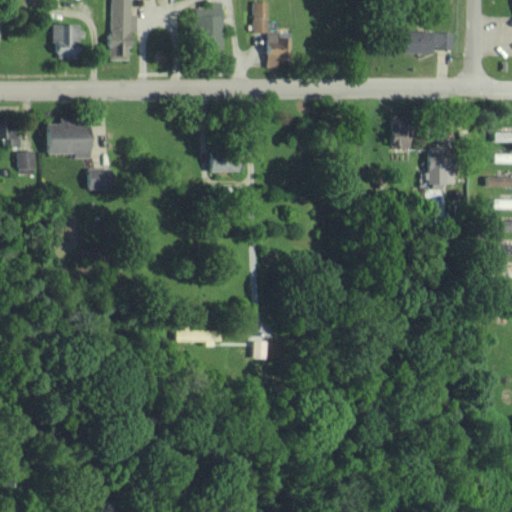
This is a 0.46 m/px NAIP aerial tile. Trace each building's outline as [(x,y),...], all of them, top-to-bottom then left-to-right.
[(127,0),(107,0),(106,58),(127,59),(127,30),(133,30),(134,14),(128,14),(127,0)] [(193,6),(192,47),(218,48),(219,1),(208,0),(208,7),(193,6)] [(250,31),(265,30),(265,0),(264,0),(250,0),(250,31)] [(49,42),(53,42),(53,55),(75,55),(76,23),(50,22),(49,42)] [(450,31),(401,30),(401,52),(430,52),(430,48),(450,48),(450,31)] [(264,65),(278,65),(279,57),(287,57),(287,32),(264,32),(264,65)] [(387,115),(388,146),(406,145),(405,114),(387,115)] [(69,152),(69,156),(85,157),(85,122),(44,121),(43,152),(69,152)] [(16,127),(0,126),(0,144),(16,145),(16,127)] [(31,149),(14,149),(15,167),(32,167),(31,149)] [(511,161),(511,151),(491,152),(491,162),(511,161)] [(207,170),(234,170),(234,152),(207,152),(207,170)] [(107,167),(84,168),(84,189),(108,188),(107,167)] [(511,184),(511,175),(483,176),(484,185),(511,184)] [(511,197),(490,197),(490,206),(511,206),(511,197)] [(511,218),(488,218),(488,230),(511,229),(511,218)] [(490,252),(511,252),(511,243),(490,243),(490,252)] [(511,275),(511,264),(491,265),(491,276),(511,275)] [(216,328),(172,329),(172,339),(202,339),(202,342),(217,342),(216,328)] [(263,357),(263,339),(250,339),(249,356),(263,357)]
